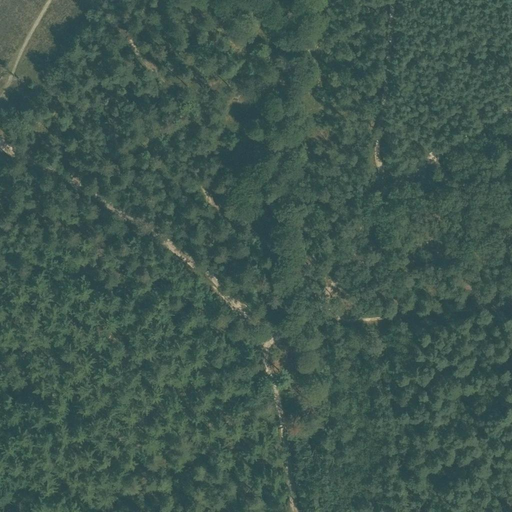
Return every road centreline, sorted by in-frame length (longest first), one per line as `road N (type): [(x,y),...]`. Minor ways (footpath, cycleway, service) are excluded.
road 1 (track): [(0,145),(179,253),(218,287),(261,348)]
road 2 (track): [(407,511),(379,317)]
road 3 (track): [(386,181),(375,157),(392,0)]
road 4 (track): [(386,181),(349,261),(296,326)]
road 5 (track): [(261,348),(286,440),(294,511)]
road 6 (track): [(511,107),(386,181)]
